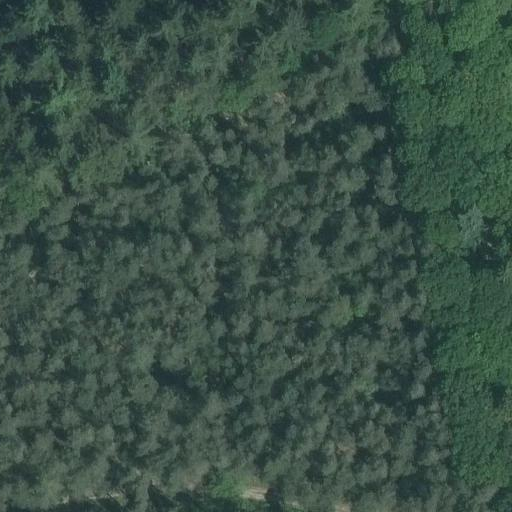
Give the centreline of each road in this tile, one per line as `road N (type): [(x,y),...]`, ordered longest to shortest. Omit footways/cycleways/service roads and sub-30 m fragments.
road 1 (track): [(410,0),(511,511)]
road 2 (track): [(359,511),(240,488),(190,487),(0,505)]
